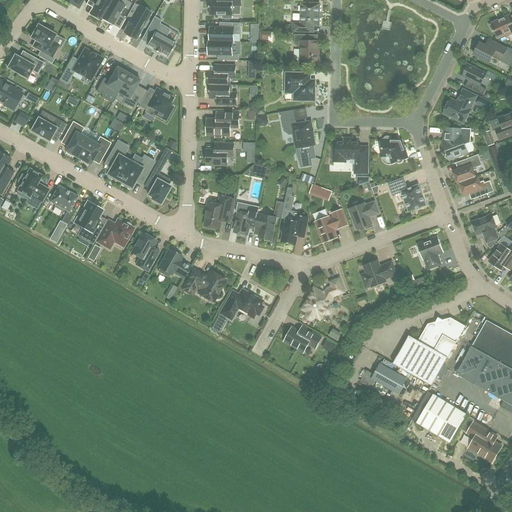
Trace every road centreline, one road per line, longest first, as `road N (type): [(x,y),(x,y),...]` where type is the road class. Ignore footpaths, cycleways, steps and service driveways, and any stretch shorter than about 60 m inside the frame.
road 1 (residential): [(0,52),(38,3),(190,86)]
road 2 (residential): [(185,236),(0,131)]
road 3 (residential): [(420,124),(333,117),(336,0)]
road 4 (residential): [(450,217),(305,268)]
road 5 (residential): [(185,236),(190,86)]
road 6 (unclassified): [(89,511),(0,419)]
road 7 (residential): [(305,268),(185,236)]
